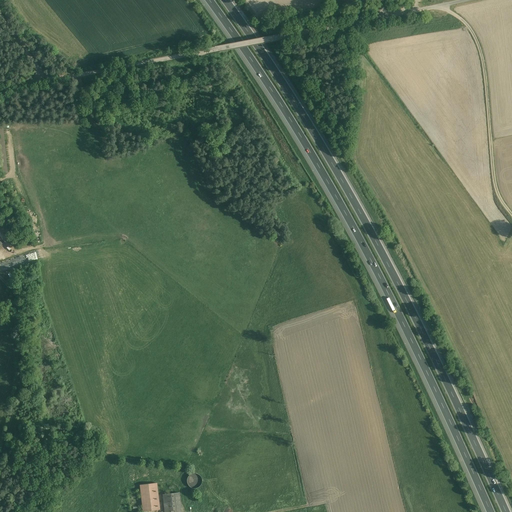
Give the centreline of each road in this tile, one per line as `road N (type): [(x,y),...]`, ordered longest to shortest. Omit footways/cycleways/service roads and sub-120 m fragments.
road 1 (motorway): [(210,0),(297,125),(490,511)]
road 2 (motorway): [(504,511),(370,226),(225,0)]
road 3 (track): [(431,7),(458,17),(476,39),(495,189),(511,216)]
road 4 (unclassified): [(157,58),(340,24)]
